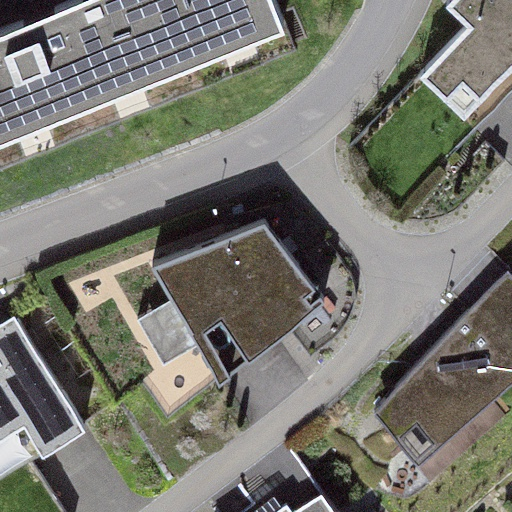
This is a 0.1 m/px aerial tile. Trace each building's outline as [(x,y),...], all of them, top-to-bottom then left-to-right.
[(47,0),(0,18),(0,161),(314,42),(298,0),(47,0)] [(470,105),(511,59),(511,0),(454,0),(470,15),(425,64),(470,105)] [(192,360),(293,296),(247,217),(130,262),(192,360)] [(511,290),(489,267),(357,396),(379,418),(392,405),(418,431),(511,348),(511,290)] [(0,307),(0,417),(9,411),(25,436),(67,408),(0,307)] [(290,496),(268,511),(341,511),(321,486),(297,505),(290,496)]
